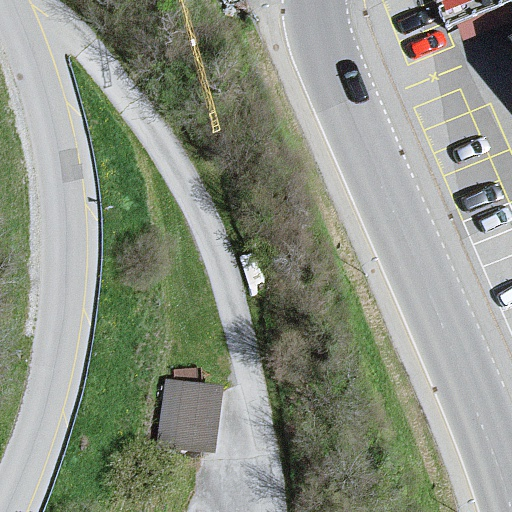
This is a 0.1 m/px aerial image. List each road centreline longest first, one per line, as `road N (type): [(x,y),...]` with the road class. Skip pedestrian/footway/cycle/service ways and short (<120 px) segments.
road 1 (tertiary): [(505,511),(492,444),(327,57),(315,0)]
road 2 (residential): [(2,0),(46,130),(56,244),(49,366),(0,491)]
